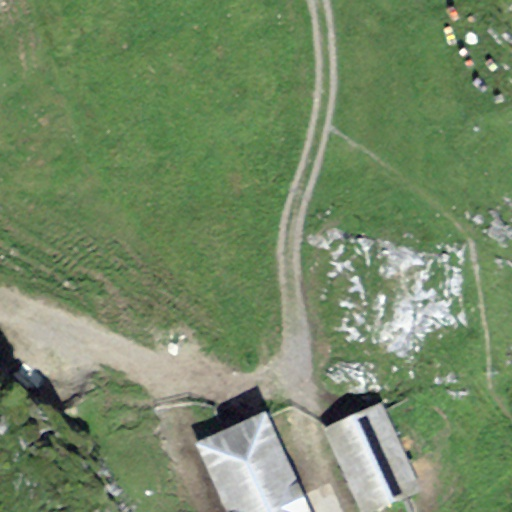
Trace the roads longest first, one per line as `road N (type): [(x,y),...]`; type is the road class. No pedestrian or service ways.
road 1 (track): [(321,131),(286,251),(300,377)]
road 2 (track): [(327,0),(321,131)]
